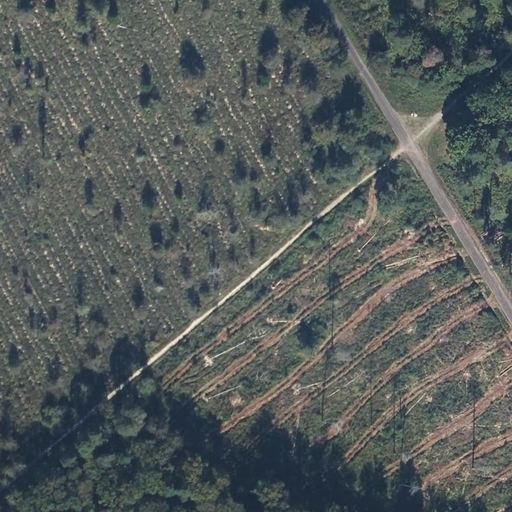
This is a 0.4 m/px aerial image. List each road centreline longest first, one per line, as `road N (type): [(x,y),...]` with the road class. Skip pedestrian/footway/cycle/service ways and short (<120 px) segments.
road 1 (track): [(0,489),(408,145)]
road 2 (track): [(511,314),(408,145)]
road 3 (track): [(408,145),(320,0)]
road 4 (track): [(408,145),(511,52)]
